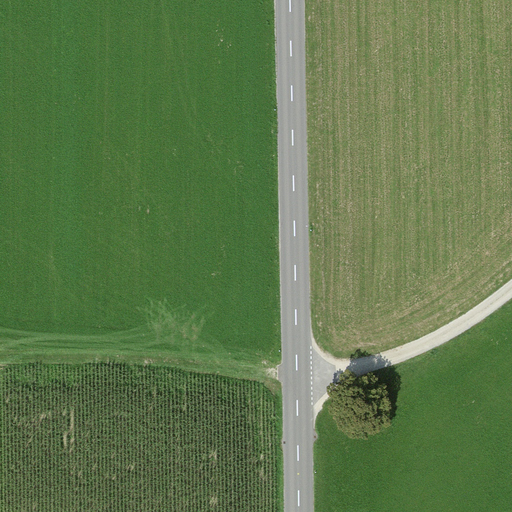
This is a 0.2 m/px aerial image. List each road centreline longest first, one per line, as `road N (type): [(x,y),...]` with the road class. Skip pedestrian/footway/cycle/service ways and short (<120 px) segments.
road 1 (tertiary): [(291,0),(302,511)]
road 2 (track): [(300,382),(404,357),(511,294)]
